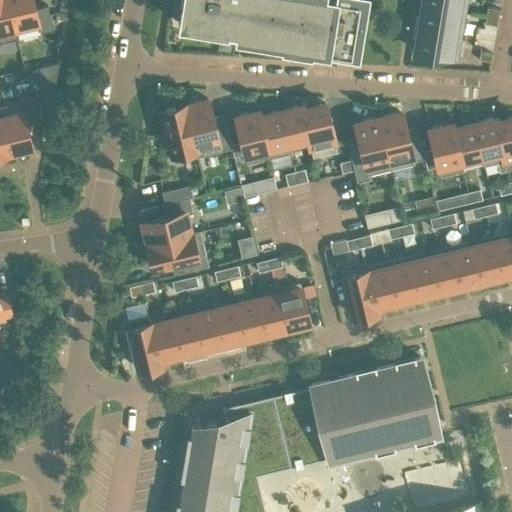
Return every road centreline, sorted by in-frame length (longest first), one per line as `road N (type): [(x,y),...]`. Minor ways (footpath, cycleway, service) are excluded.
road 1 (residential): [(511,297),(133,388),(71,381)]
road 2 (residential): [(122,71),(496,95)]
road 3 (residential): [(122,71),(97,234)]
road 4 (residential): [(97,234),(71,381)]
